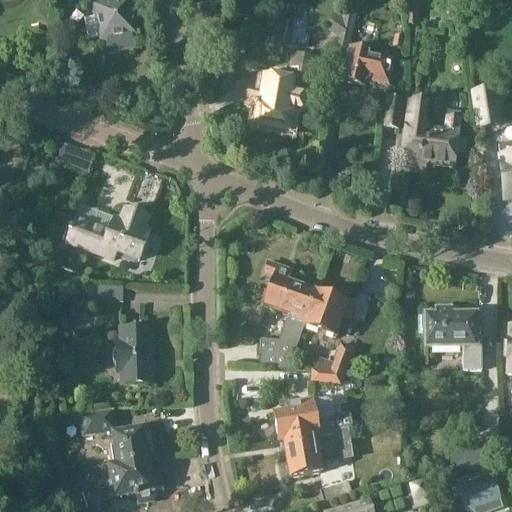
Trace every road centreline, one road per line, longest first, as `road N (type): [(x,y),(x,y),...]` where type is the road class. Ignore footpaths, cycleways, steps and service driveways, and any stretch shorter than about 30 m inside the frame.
road 1 (residential): [(225,511),(209,456),(201,172)]
road 2 (residential): [(511,262),(327,222),(201,172)]
road 3 (residential): [(201,172),(0,100)]
road 4 (residential): [(201,172),(171,0)]
